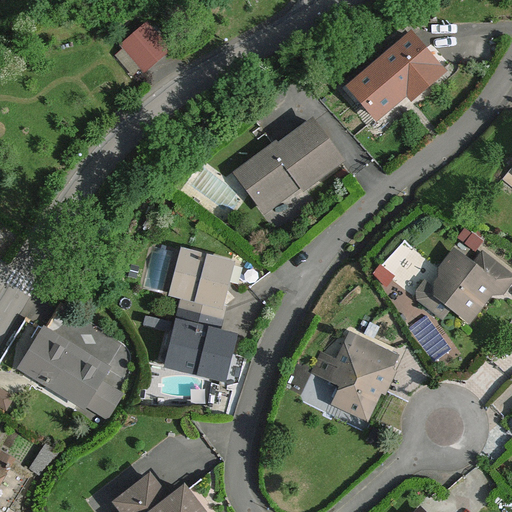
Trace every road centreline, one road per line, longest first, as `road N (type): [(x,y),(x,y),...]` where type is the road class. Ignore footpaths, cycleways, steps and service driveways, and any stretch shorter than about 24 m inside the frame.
road 1 (residential): [(511,67),(478,115),(379,196),(298,294),(246,433),(240,481),(251,511)]
road 2 (tertiary): [(0,319),(66,209),(121,140),(196,80),(332,0)]
road 3 (residential): [(347,511),(446,427)]
